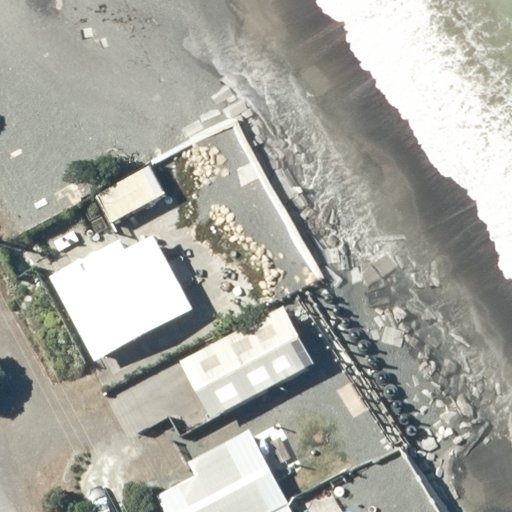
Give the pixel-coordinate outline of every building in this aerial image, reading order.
[(86,200),(42,115),(0,137),(0,173),(29,230),(86,200)] [(171,193),(154,164),(101,196),(118,224),(171,193)] [(198,310),(158,230),(60,279),(100,359),(198,310)] [(287,308),(187,359),(230,443),(199,458),(206,473),(167,493),(176,511),(279,511),(291,506),(273,470),(299,457),(283,427),(335,401),(287,308)] [(390,402),(366,357),(334,374),(358,419),(390,402)]
